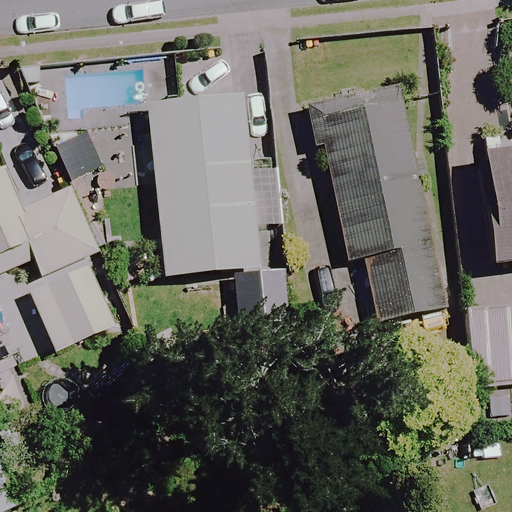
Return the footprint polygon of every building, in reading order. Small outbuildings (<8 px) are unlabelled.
[(239,180),(229,102),(135,114),(156,283),(250,271),(245,233),(273,229),(267,176),(239,180)] [(435,313),(387,103),(305,122),(338,268),(352,265),(367,329),(435,313)] [(511,155),(473,161),(481,221),(472,222),(480,276),(511,271),(511,155)] [(114,336),(80,260),(91,256),(63,194),(16,215),(0,178),(0,275),(25,264),(33,282),(8,293),(42,369),(114,336)] [(277,279),(227,281),(229,332),(279,329),(277,279)] [(511,388),(511,310),(458,318),(467,394),(511,388)] [(0,511),(7,511),(13,510),(0,478),(0,511)]
